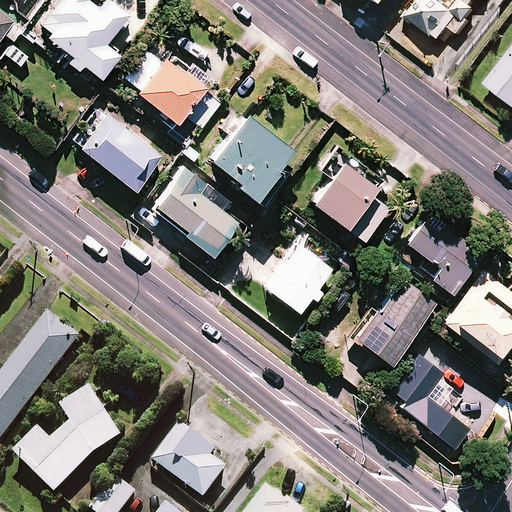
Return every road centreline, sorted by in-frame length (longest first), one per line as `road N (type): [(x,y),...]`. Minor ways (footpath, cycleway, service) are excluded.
road 1 (secondary): [(0,178),(430,511)]
road 2 (tertiary): [(269,0),(511,187)]
